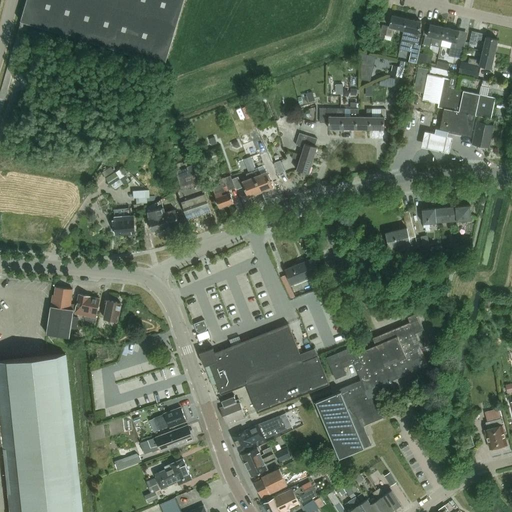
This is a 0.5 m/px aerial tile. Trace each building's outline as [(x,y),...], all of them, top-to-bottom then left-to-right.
[(166,64),(184,0),(27,0),(21,21),(166,64)] [(404,30),(406,18),(393,15),(390,26),(383,24),(380,37),(391,40),(394,28),(404,30)] [(419,42),(421,33),(419,33),(421,21),(406,18),(404,30),(402,38),(400,48),(411,51),(413,43),(418,44),(419,42)] [(424,43),(423,48),(430,50),(431,45),(440,47),(441,44),(442,38),(445,27),(430,23),(428,35),(426,35),(424,43)] [(445,27),(442,38),(453,41),(449,55),(462,58),(465,47),(466,43),(465,43),(457,41),(460,30),(445,27)] [(483,51),(495,54),(498,39),(487,36),(487,34),(472,31),(470,43),(476,45),(478,39),(485,41),(483,51)] [(416,63),(419,50),(421,45),(418,44),(413,43),(411,51),(409,61),(416,63)] [(492,68),(495,54),(483,51),(481,60),(470,58),(469,63),(461,61),(458,73),(478,77),(481,66),(492,68)] [(361,64),(361,79),(370,81),(373,67),(361,64)] [(389,70),(389,73),(400,75),(402,68),(393,66),(392,71),(389,70)] [(397,90),(399,78),(392,77),(390,89),(397,90)] [(439,103),(438,106),(440,107),(445,108),(440,129),(440,130),(448,131),(472,136),(476,115),(492,119),(496,97),(456,89),(442,86),(439,103)] [(314,100),(312,91),(306,93),(309,102),(314,100)] [(359,108),(358,108),(357,102),(351,102),(351,116),(345,116),(343,116),(343,128),(357,128),(357,116),(359,116),(359,108)] [(345,116),(345,107),(320,107),(320,122),(327,122),(327,112),(337,112),(337,116),(329,116),(329,128),(343,128),(343,116),(345,116)] [(373,116),(373,108),(368,108),(367,116),(359,116),(357,116),(357,128),(371,129),(371,116),(373,116)] [(371,116),(371,129),(385,129),(385,117),(386,117),(386,108),(381,108),(381,116),(373,116),(371,116)] [(495,125),(478,122),(473,144),(490,147),(495,125)] [(301,156),(313,160),(317,147),(315,146),(318,139),(299,133),(296,144),(304,146),(302,155),(301,156)] [(425,133),(422,149),(450,155),(454,139),(425,133)] [(301,156),(302,155),(294,152),(292,158),(300,160),(297,170),(309,173),(313,160),(301,156)] [(247,157),(244,158),(247,165),(254,163),(251,156),(247,157)] [(279,160),(274,162),(279,172),(284,170),(279,160)] [(76,179),(93,180),(93,161),(77,161),(76,179)] [(211,210),(196,162),(175,169),(181,187),(177,189),(187,218),(211,210)] [(254,163),(247,165),(250,172),(253,171),(256,170),(256,168),(254,163)] [(111,166),(102,172),(110,185),(120,178),(124,185),(131,181),(126,174),(125,175),(120,168),(115,172),(111,166)] [(255,176),(261,192),(273,187),(267,171),(262,173),(261,168),(256,170),(253,171),(255,176)] [(261,192),(255,176),(253,171),(250,172),(247,173),(249,178),(242,181),(249,196),(261,192)] [(235,187),(230,175),(225,177),(220,179),(222,184),(213,187),(215,193),(220,207),(234,201),(231,191),(230,192),(229,189),(232,188),(235,187)] [(239,188),(242,187),(238,176),(232,179),(236,189),(239,188)] [(136,189),(137,203),(151,202),(150,188),(136,189)] [(162,199),(148,207),(149,216),(152,231),(169,226),(165,212),(162,199)] [(441,215),(441,222),(472,219),(471,205),(435,208),(436,215),(441,215)] [(429,223),(441,222),(441,215),(436,215),(435,208),(422,209),(424,224),(424,223),(424,227),(426,227),(426,231),(431,230),(429,223)] [(175,209),(165,212),(169,226),(179,223),(175,209)] [(135,215),(115,217),(116,234),(136,232),(135,215)] [(407,227),(386,233),(390,248),(411,243),(407,227)] [(429,247),(427,235),(421,236),(424,248),(429,247)] [(314,260),(286,271),(292,286),(320,275),(314,260)] [(75,309),(70,308),(73,289),(55,287),(54,295),(53,295),(51,306),(52,306),(47,333),(70,337),(75,309)] [(79,294),(75,312),(86,314),(90,296),(79,294)] [(90,296),(86,314),(96,316),(101,298),(90,296)] [(109,299),(105,317),(119,320),(122,302),(109,299)] [(429,362),(416,331),(425,327),(418,310),(408,314),(411,320),(373,335),(376,343),(363,348),(360,341),(327,354),(337,376),(348,371),(345,364),(355,360),(362,377),(341,386),(342,388),(341,389),(317,399),(340,456),(364,446),(373,442),(365,423),(387,414),(379,394),(397,387),(393,378),(429,362)] [(208,327),(204,319),(194,323),(196,331),(201,332),(206,331),(208,327)] [(207,346),(200,349),(202,355),(205,362),(209,360),(222,392),(247,383),(258,411),(329,384),(318,356),(302,362),(288,324),(242,341),(232,345),(218,350),(217,351),(213,343),(207,346)] [(242,341),(239,335),(230,339),(232,345),(242,341)] [(0,447),(2,447),(9,511),(82,511),(65,354),(46,356),(0,361),(0,447)] [(162,396),(175,392),(174,387),(161,391),(162,396)] [(236,398),(234,393),(221,398),(224,405),(221,407),(226,422),(234,419),(235,420),(246,416),(238,397),(236,398)] [(161,415),(161,416),(155,418),(159,430),(165,427),(164,426),(171,424),(171,425),(187,420),(184,412),(182,406),(165,412),(166,414),(161,415)] [(498,408),(486,411),(488,420),(501,417),(500,416),(502,415),(501,409),(499,410),(498,408)] [(289,432),(288,428),(282,413),(254,425),(245,429),(233,435),(240,450),(252,445),(252,444),(265,438),(265,439),(270,437),(271,441),(289,432)] [(155,418),(150,420),(154,431),(159,430),(155,418)] [(507,444),(501,419),(487,422),(488,428),(485,429),(486,432),(485,434),(486,438),(488,438),(490,448),(492,448),(493,449),(497,448),(498,446),(507,444)] [(189,424),(142,443),(146,452),(153,449),(153,450),(161,447),(162,450),(194,438),(189,424)] [(247,465),(274,452),(271,446),(263,450),(265,453),(261,455),(257,447),(242,454),(247,465)] [(287,448),(276,453),(280,462),(291,456),(287,448)] [(119,470),(142,461),(138,452),(116,461),(119,470)] [(247,465),(252,476),(268,468),(264,460),(267,459),(269,462),(277,458),(274,452),(247,465)] [(157,476),(160,481),(188,468),(183,458),(171,464),(172,465),(166,467),(167,469),(156,474),(157,476)] [(334,486),(344,481),(333,463),(323,468),(334,486)] [(160,481),(162,487),(163,489),(179,481),(181,484),(193,478),(188,468),(160,481)] [(262,478),(255,482),(262,496),(287,484),(279,468),(261,476),(262,478)] [(389,472),(385,475),(391,486),(396,483),(389,472)] [(360,474),(355,478),(358,482),(363,479),(360,474)] [(283,511),(317,495),(313,487),(313,486),(311,481),(302,486),(293,490),(292,488),(283,492),(283,493),(274,497),(264,501),(265,502),(259,504),(263,511),(283,511)] [(337,494),(345,489),(342,485),(335,489),(337,494)] [(391,511),(401,504),(392,490),(384,494),(380,487),(376,490),(391,511)] [(335,490),(335,489),(334,488),(326,493),(327,496),(328,495),(335,505),(340,502),(333,491),(335,490)] [(389,511),(391,511),(376,490),(373,492),(377,499),(371,503),(370,504),(375,511),(389,511)] [(145,495),(148,502),(158,497),(155,491),(154,491),(145,495)] [(360,511),(375,511),(370,504),(371,503),(363,491),(352,499),(360,511)] [(325,505),(323,501),(320,497),(315,501),(320,508),(325,505)] [(360,511),(352,499),(348,501),(353,508),(346,511),(360,511)] [(303,504),(308,511),(313,508),(309,501),(303,504)]
